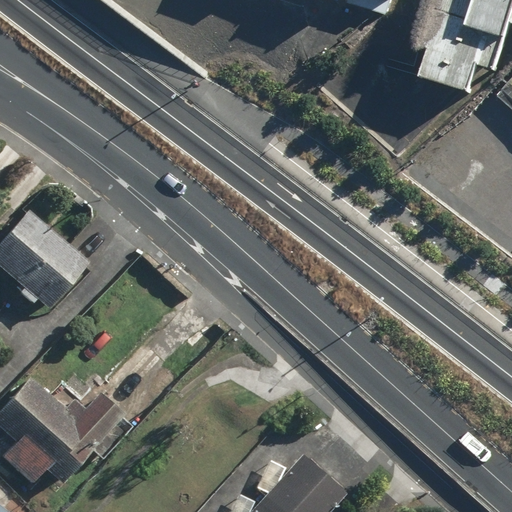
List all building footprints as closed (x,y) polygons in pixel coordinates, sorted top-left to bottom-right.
[(389,0),(350,0),(386,11),(389,0)] [(505,21),(511,0),(431,0),(418,43),(427,45),(417,75),(465,90),(474,61),(492,67),(505,21)] [(511,78),(496,96),(511,109),(511,78)] [(84,263),(27,209),(0,237),(0,271),(40,310),(84,263)] [(26,377),(0,401),(0,457),(25,484),(40,470),(53,483),(119,420),(91,392),(76,407),(70,401),(60,411),(26,377)] [(250,511),(329,511),(341,501),(298,461),(250,511)]
